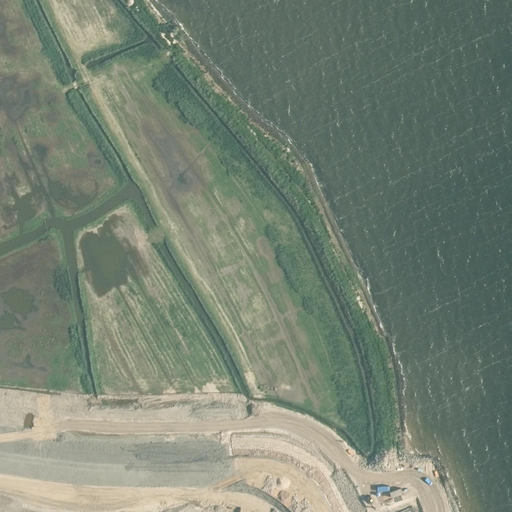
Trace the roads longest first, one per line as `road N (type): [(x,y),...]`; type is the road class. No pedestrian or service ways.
road 1 (track): [(52,0),(169,227),(151,236),(231,430),(0,431)]
road 2 (tertiary): [(0,474),(234,489),(281,511)]
